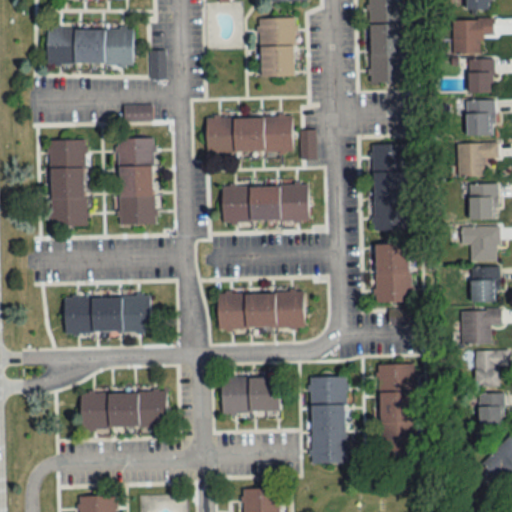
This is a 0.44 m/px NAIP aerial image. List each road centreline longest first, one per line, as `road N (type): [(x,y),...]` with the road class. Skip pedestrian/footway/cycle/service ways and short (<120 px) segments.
road 1 (residential): [(201,511),(175,0)]
road 2 (residential): [(318,344),(331,312),(328,0)]
road 3 (residential): [(0,370),(291,353),(318,344)]
